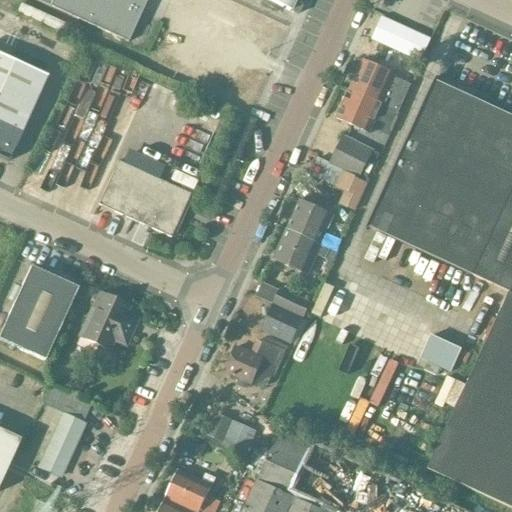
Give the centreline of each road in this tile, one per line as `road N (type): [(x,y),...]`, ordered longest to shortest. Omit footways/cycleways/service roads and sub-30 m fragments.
road 1 (unclassified): [(212,300),(350,0)]
road 2 (unclassified): [(116,511),(212,300)]
road 3 (unclassified): [(0,211),(212,300)]
